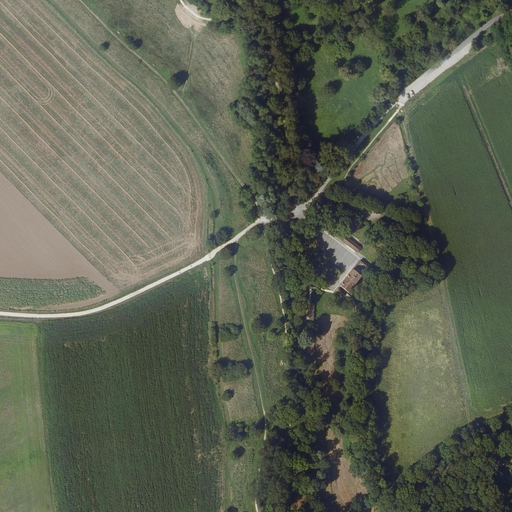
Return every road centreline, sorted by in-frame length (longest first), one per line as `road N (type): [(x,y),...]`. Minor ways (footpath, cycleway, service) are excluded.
road 1 (track): [(259,511),(266,444),(233,266),(240,238),(265,221),(174,90),(79,0)]
road 2 (unclassified): [(299,211),(403,92),(511,11)]
road 3 (track): [(299,211),(322,203),(401,107),(479,46),(493,21)]
road 4 (track): [(240,238),(103,308),(0,315)]
